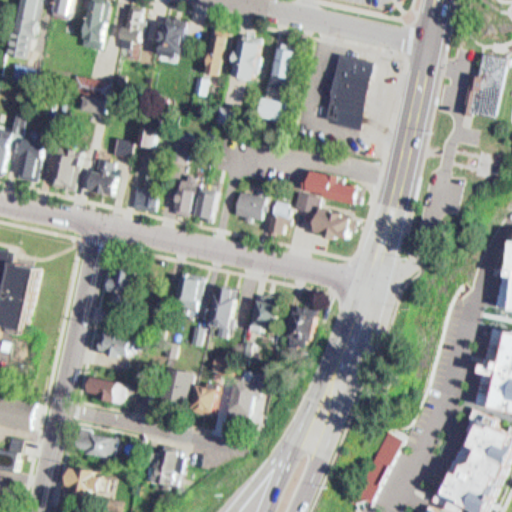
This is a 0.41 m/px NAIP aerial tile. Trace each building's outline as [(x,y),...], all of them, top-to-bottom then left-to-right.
[(24,0),(12,54),(31,58),(36,34),(40,35),(44,19),(41,17),(44,0),(24,0)] [(56,0),(54,13),(71,17),(74,0),(56,0)] [(93,0),(88,28),(106,32),(112,0),(93,0)] [(134,2),(130,24),(126,23),(122,45),(135,47),(136,38),(146,40),(148,28),(145,27),(149,5),(134,2)] [(164,49),(172,12),(196,18),(195,23),(198,23),(194,42),(191,41),(188,54),(164,49)] [(235,35),(227,74),(210,71),(217,32),(235,35)] [(271,42),(263,78),(239,73),(247,37),(271,42)] [(284,44),(276,86),(304,91),(307,76),(303,75),(308,49),(284,44)] [(511,54),(511,115),(476,109),(483,73),(491,75),(496,51),(511,54)] [(331,115),(343,54),(378,61),(366,122),(331,115)] [(45,66),(43,79),(58,82),(61,68),(45,66)] [(119,72),(117,83),(128,85),(130,74),(119,72)] [(78,73),(75,89),(112,96),(115,80),(78,73)] [(201,74),(196,92),(209,95),(213,77),(201,74)] [(89,92),(85,107),(110,112),(113,97),(89,92)] [(290,103),(286,122),(262,117),(267,98),(290,103)] [(223,107),(220,127),(237,130),(240,110),(223,107)] [(21,114),(17,130),(0,125),(0,171),(7,173),(16,134),(23,136),(28,115),(21,114)] [(145,122),(141,141),(157,144),(161,126),(145,122)] [(28,135),(25,152),(28,153),(23,175),(41,178),(46,155),(50,156),(53,141),(28,135)] [(119,135),(116,153),(135,157),(138,139),(119,135)] [(64,150),(57,178),(77,183),(78,178),(84,179),(90,156),(64,150)] [(100,156),(93,190),(120,195),(124,173),(116,172),(118,159),(100,156)] [(150,171),(148,184),(139,183),(135,207),(160,210),(163,188),(159,187),(161,172),(150,171)] [(311,172),(308,190),(330,194),(329,197),(366,203),(369,187),(348,183),(349,176),(320,171),(319,173),(311,172)] [(192,173),(191,178),(185,177),(179,211),(198,214),(202,191),(205,191),(206,182),(201,181),(202,175),(192,173)] [(207,187),(201,214),(208,216),(207,220),(216,222),(217,216),(220,217),(226,191),(207,187)] [(303,191),(300,209),(323,212),(326,195),(303,191)] [(246,192),(242,214),(252,216),(251,221),(256,222),(257,216),(267,218),(271,197),(246,192)] [(280,201),(273,233),(289,236),(295,204),(280,201)] [(326,205),(321,232),(358,239),(360,228),(356,227),(359,216),(353,215),(353,211),(326,205)] [(0,244),(0,355),(14,359),(20,332),(44,337),(60,265),(30,259),(29,251),(0,244)] [(126,267),(119,301),(142,306),(149,272),(126,267)] [(188,275),(182,308),(203,312),(209,279),(188,275)] [(226,286),(218,324),(241,329),(246,298),(242,297),(243,289),(226,286)] [(265,299),(260,324),(282,328),(287,304),(265,299)] [(114,308),(110,323),(124,327),(128,311),(114,308)] [(302,310),(294,347),(319,352),(326,315),(302,310)] [(105,330),(122,334),(123,330),(138,333),(137,338),(145,339),(141,355),(128,352),(127,356),(101,350),(105,330)] [(242,358),(239,377),(206,370),(210,352),(242,358)] [(202,370),(177,365),(170,405),(194,409),(202,370)] [(96,390),(108,393),(108,396),(130,401),(134,382),(99,374),(96,390)] [(241,376),(233,415),(266,421),(271,396),(264,394),(266,381),(241,376)] [(228,388),(207,384),(202,410),(224,414),(228,388)] [(0,421),(34,429),(40,401),(0,393),(0,421)] [(462,511),(436,500),(478,405),(506,417),(500,432),(511,437),(511,455),(486,511),(462,511)] [(125,436),(120,458),(90,451),(91,448),(85,446),(89,428),(125,436)] [(408,436),(376,506),(358,497),(389,428),(408,436)] [(448,451),(454,454),(466,434),(459,430),(448,451)] [(33,438),(26,470),(0,464),(0,447),(10,449),(14,434),(33,438)] [(138,440),(133,458),(146,461),(151,443),(138,440)] [(172,447),(169,460),(166,459),(161,481),(187,486),(190,470),(195,471),(198,456),(187,454),(187,450),(172,447)] [(71,466),(66,489),(85,493),(85,490),(98,492),(99,485),(115,488),(117,477),(106,475),(107,470),(90,467),(89,470),(71,466)] [(428,511),(450,511),(435,502),(428,511)]
